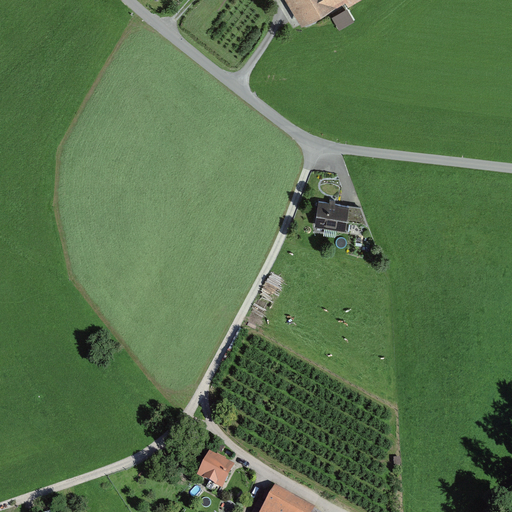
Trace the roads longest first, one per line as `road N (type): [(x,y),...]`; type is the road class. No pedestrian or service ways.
road 1 (unclassified): [(0,510),(139,459),(176,431),(281,239),(314,146)]
road 2 (unclassified): [(314,146),(127,0)]
road 3 (unclassified): [(511,169),(314,146)]
road 4 (track): [(337,511),(219,436),(200,394)]
